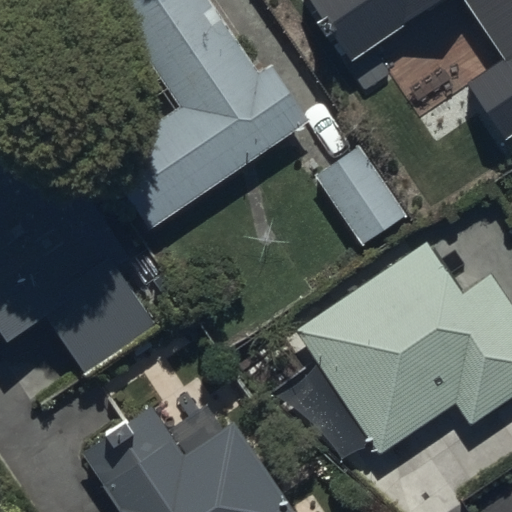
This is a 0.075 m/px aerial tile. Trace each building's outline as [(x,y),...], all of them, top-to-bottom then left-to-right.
[(210,0),(109,0),(109,1),(178,105),(102,155),(151,231),(312,122),(274,63),(258,73),(210,0)] [(463,0),(504,59),(467,84),(505,139),(511,134),(511,0),(299,0),(345,66),(441,0),(463,0)] [(121,267),(134,258),(6,57),(0,60),(0,326),(8,340),(48,315),(87,376),(161,329),(121,267)] [(317,167),(364,237),(405,211),(358,140),(317,167)] [(427,241),(299,327),(383,453),(456,404),(470,425),(511,397),(511,301),(491,269),(480,276),(454,237),(433,251),(427,241)] [(296,511),(237,417),(223,426),(210,406),(170,431),(156,409),(91,449),(129,511),(296,511)]
